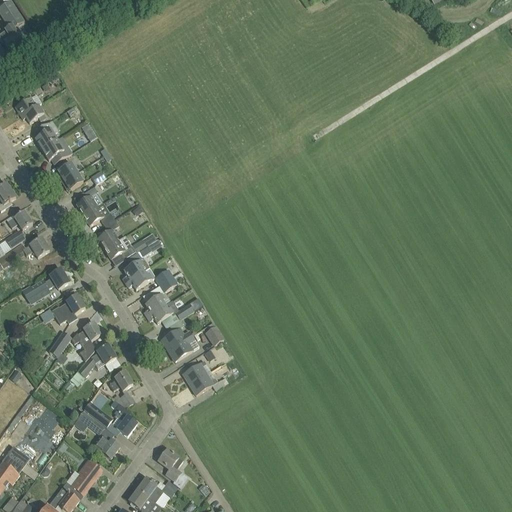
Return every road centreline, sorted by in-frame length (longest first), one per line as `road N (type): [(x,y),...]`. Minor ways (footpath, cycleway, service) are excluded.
road 1 (residential): [(171,414),(128,323),(100,278),(75,259),(0,139)]
road 2 (tertiary): [(0,93),(147,0)]
road 3 (residential): [(100,511),(171,414)]
